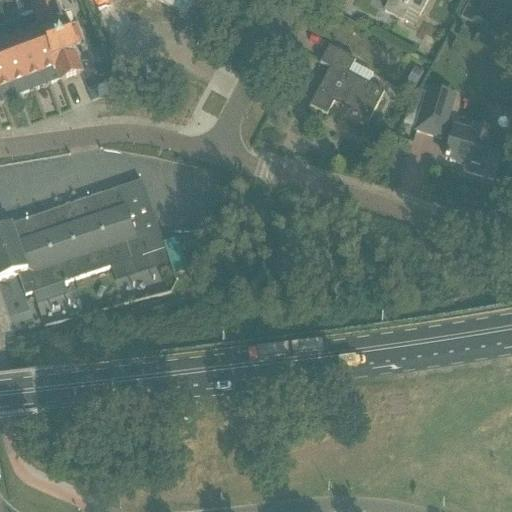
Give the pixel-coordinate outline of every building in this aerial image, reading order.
[(150,0),(186,18),(194,0),(150,0)] [(390,0),(384,13),(402,23),(408,12),(419,18),(429,0),(390,0)] [(0,105),(81,75),(73,52),(79,50),(81,45),(76,33),(71,32),(65,34),(53,3),(32,11),(35,18),(0,31),(0,105)] [(334,105),(369,124),(385,94),(350,76),(356,64),(329,49),(320,66),(330,72),(310,109),(327,118),(334,105)] [(395,100),(407,107),(413,96),(411,95),(423,73),(414,68),(403,89),(401,88),(395,100)] [(97,89),(98,102),(112,101),(112,100),(187,96),(186,84),(97,89)] [(453,99),(429,92),(416,134),(440,141),(453,99)] [(493,183),(504,147),(492,144),(495,135),(472,128),(469,136),(454,132),(445,162),(464,167),(462,173),(493,183)] [(0,231),(0,283),(18,278),(26,299),(32,297),(43,293),(46,302),(65,296),(62,287),(109,271),(112,280),(168,262),(163,246),(142,184),(0,231)]
